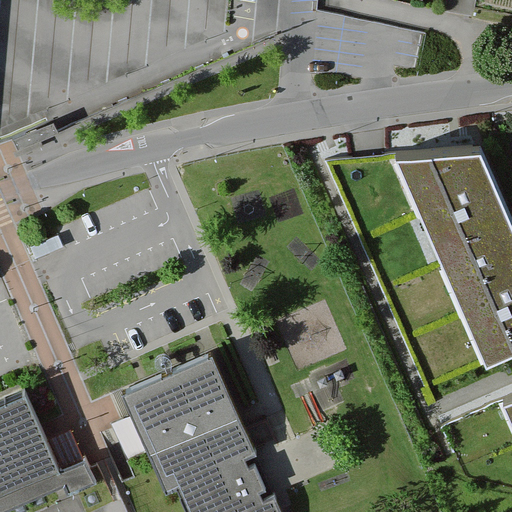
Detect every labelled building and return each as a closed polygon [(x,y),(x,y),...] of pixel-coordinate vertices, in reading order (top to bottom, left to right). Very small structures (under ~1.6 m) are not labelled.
[(511,10),(511,0),(481,0),(481,2),(511,10)] [(54,116),(12,134),(17,147),(60,129),(54,116)] [(511,230),(477,151),(389,157),(481,364),(511,349),(511,230)] [(252,449),(213,353),(124,389),(149,451),(164,489),(178,483),(189,511),(282,511),(275,495),(262,500),(256,486),(261,484),(253,465),(249,467),(243,453),(252,449)] [(511,397),(499,403),(511,432),(511,397)] [(56,473),(23,398),(0,407),(0,511),(4,511),(62,488),(66,497),(95,484),(85,460),(56,473)] [(56,448),(66,443),(72,455),(82,450),(70,425),(50,435),(56,448)]
